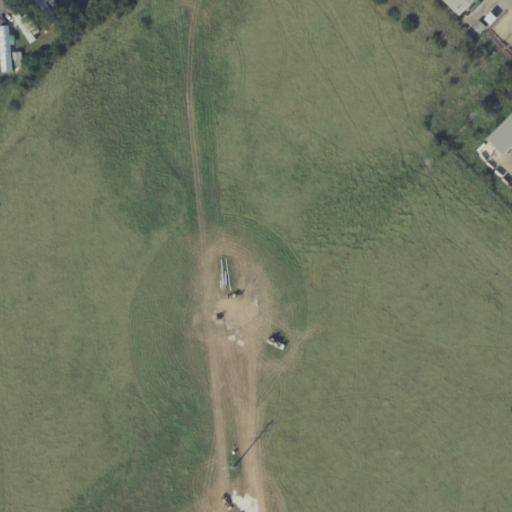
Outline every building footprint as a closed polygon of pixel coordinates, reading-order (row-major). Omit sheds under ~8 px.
[(47,0),(61,21),(53,27),(35,0),(47,0)] [(479,0),(464,17),(445,0),(479,0)] [(472,9),(481,0),(484,3),(476,12),(472,9)] [(485,31),(482,35),(474,27),(490,11),(497,19),(485,31)] [(41,32),(35,35),(38,40),(32,43),(14,16),(20,12),(24,18),(30,14),(41,32)] [(10,33),(13,72),(3,73),(0,27),(10,26),(10,33)] [(511,150),(505,157),(488,139),(511,115),(511,150)] [(491,160),(500,152),(505,158),(496,166),(491,160)]
